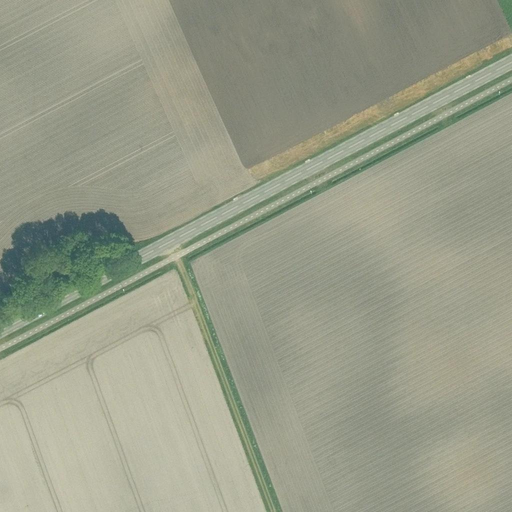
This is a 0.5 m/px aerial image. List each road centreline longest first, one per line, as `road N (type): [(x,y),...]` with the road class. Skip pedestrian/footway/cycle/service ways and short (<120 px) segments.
road 1 (secondary): [(0,329),(511,62)]
road 2 (track): [(170,240),(272,511)]
